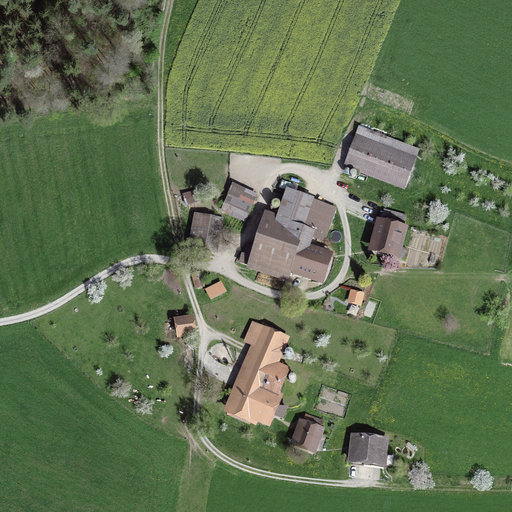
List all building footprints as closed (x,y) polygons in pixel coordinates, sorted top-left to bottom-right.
[(346,166),(404,188),(414,158),(356,137),(346,166)] [(198,189),(183,195),(187,205),(201,201),(198,189)] [(222,211),(245,221),(253,204),(230,193),(222,211)] [(290,271),(320,281),(328,257),(306,250),(311,236),(323,240),(333,211),(311,203),(312,201),(288,193),(277,224),(265,220),(252,258),(243,255),(241,263),(287,279),(290,271)] [(406,217),(384,211),(374,251),(404,259),(407,249),(398,247),(406,217)] [(217,220),(196,216),(190,247),(197,248),(195,256),(210,258),(217,220)] [(200,272),(193,274),(197,288),(204,286),(200,272)] [(220,283),(207,290),(211,299),(225,292),(220,283)] [(363,293),(352,290),(349,301),(361,304),(363,293)] [(179,336),(194,334),(192,319),(177,321),(179,336)] [(229,409),(267,425),(273,412),(274,412),(276,416),(282,418),(286,408),(274,408),(279,396),(275,395),(285,371),(274,366),(285,338),(252,325),(245,341),(258,346),(254,357),(249,356),(245,365),(248,366),(247,370),(248,371),(240,390),(237,389),(229,409)] [(322,422),(306,416),(296,444),(312,450),(322,422)] [(351,462),(383,465),(383,464),(392,465),(393,456),(384,455),(386,442),(354,438),(351,462)]
